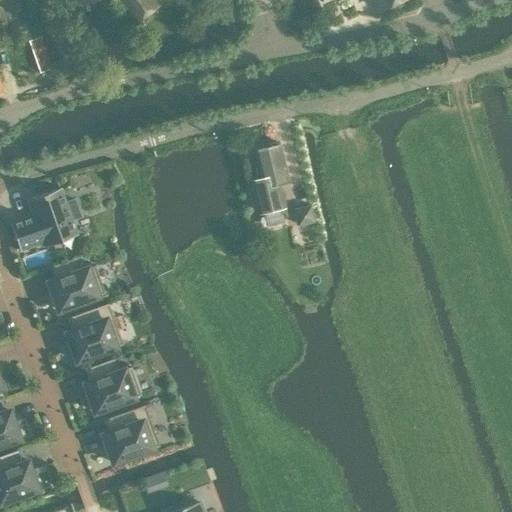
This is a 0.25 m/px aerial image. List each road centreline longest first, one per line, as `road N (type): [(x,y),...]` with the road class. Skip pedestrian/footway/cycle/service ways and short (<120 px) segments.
road 1 (unclassified): [(0,182),(151,140),(511,62)]
road 2 (unclassified): [(510,0),(92,86),(0,116)]
road 3 (residential): [(79,475),(0,260)]
road 4 (track): [(511,270),(457,76)]
